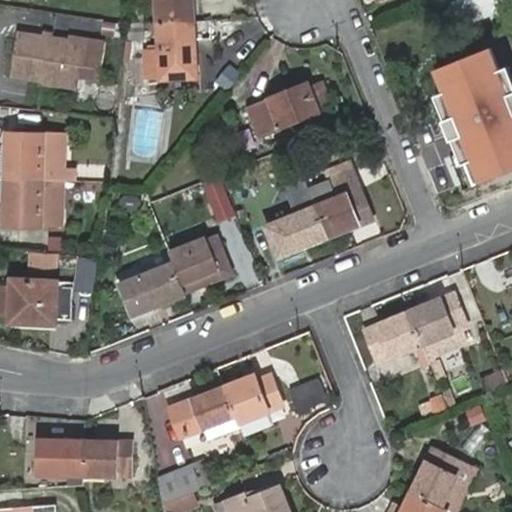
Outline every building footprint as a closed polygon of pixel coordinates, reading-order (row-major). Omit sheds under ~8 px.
[(159,0),(160,19),(194,17),(193,0),(159,0)] [(146,1),(133,1),(130,37),(146,36),(146,1)] [(194,17),(160,19),(162,76),(196,75),(194,17)] [(45,34),(18,30),(13,73),(47,77),(47,79),(81,83),(81,75),(102,78),(107,36),(86,34),(86,39),(70,37),(53,35),(45,34)] [(438,70),(484,181),(511,169),(511,100),(491,49),(438,70)] [(270,99),(251,106),(261,131),(280,124),(282,128),(320,113),(318,106),(331,101),(323,81),(310,86),(307,80),(268,95),(270,99)] [(70,123),(35,122),(2,120),(1,172),(34,173),(67,174),(77,175),(78,162),(68,162),(70,123)] [(67,174),(34,173),(1,172),(0,189),(0,220),(32,222),(65,221),(67,174)] [(339,201),(321,208),(333,238),(378,219),(359,172),(333,182),(339,201)] [(238,215),(222,175),(205,182),(221,222),(238,215)] [(134,187),(129,186),(126,186),(120,189),(119,195),(125,200),(128,200),(132,200),(138,198),(139,191),(134,187)] [(333,238),(321,208),(302,216),(300,210),(274,220),(289,256),(333,238)] [(219,233),(172,252),(175,260),(184,283),(205,274),(209,283),(235,272),(219,233)] [(119,241),(106,240),(105,245),(105,255),(117,256),(119,241)] [(60,267),(61,254),(33,252),(32,265),(60,267)] [(142,311),(188,293),(188,292),(184,283),(175,260),(130,279),(142,311)] [(48,309),(60,310),(75,311),(78,273),(16,271),(16,280),(0,279),(0,309),(14,311),(14,313),(47,315),(48,309)] [(80,290),(96,291),(98,274),(82,272),(80,290)] [(188,292),(209,283),(205,274),(184,283),(188,292)] [(511,329),(511,292),(482,290),(480,327),(511,329)] [(472,342),(467,327),(454,296),(410,314),(423,346),(429,360),(472,342)] [(385,362),(423,346),(410,314),(372,330),(385,362)] [(256,378),(227,391),(240,425),(241,428),(285,409),(272,377),(258,383),(256,378)] [(309,410),(326,404),(318,382),(288,394),(298,419),(311,415),(309,410)] [(451,385),(417,398),(425,419),(459,406),(451,385)] [(240,425),(227,391),(183,410),(196,443),(240,425)] [(473,426),(489,421),(484,405),(468,410),(473,426)] [(39,474),(84,477),(86,442),(41,439),(39,474)] [(86,442),(84,477),(134,478),(134,443),(86,442)] [(429,446),(406,491),(437,506),(443,510),(448,511),(452,511),(474,468),(429,446)] [(195,473),(160,487),(163,509),(194,496),(203,493),(195,473)] [(213,511),(286,511),(277,490),(254,499),(252,494),(224,506),(213,510),(213,511)] [(442,511),(443,510),(437,506),(406,491),(398,507),(396,511),(442,511)] [(194,496),(163,509),(163,511),(193,511),(200,509),(194,496)] [(396,511),(398,507),(390,503),(385,511),(396,511)]
